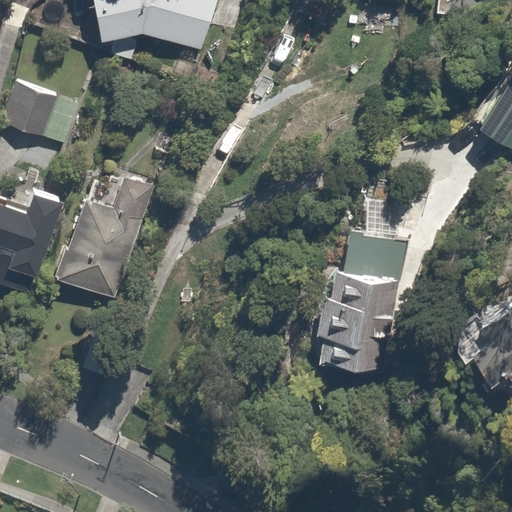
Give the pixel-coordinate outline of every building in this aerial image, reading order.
[(94,0),(101,31),(143,23),(204,46),(219,0),(94,0)] [(78,101),(16,75),(0,112),(62,138),(78,101)] [(156,180),(100,157),(56,266),(112,289),(156,180)] [(0,283),(17,291),(48,225),(60,231),(72,205),(65,201),(69,193),(36,177),(25,202),(0,190),(0,283)] [(383,228),(335,220),(313,359),(362,367),(383,228)]
